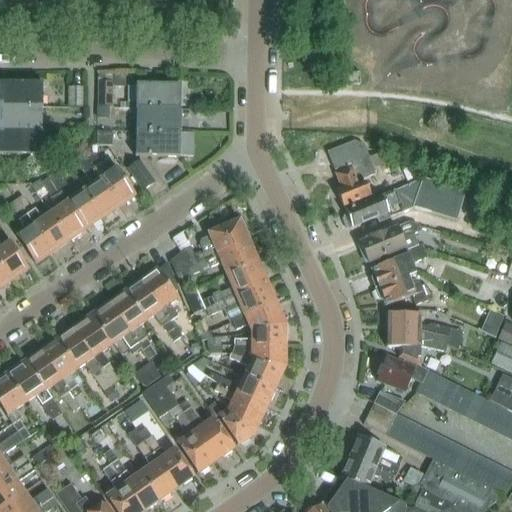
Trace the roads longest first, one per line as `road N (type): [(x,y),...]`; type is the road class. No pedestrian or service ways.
road 1 (residential): [(225,511),(292,457),(332,359),(327,308),(258,153)]
road 2 (residential): [(0,332),(258,153)]
road 3 (residential): [(0,51),(256,53)]
